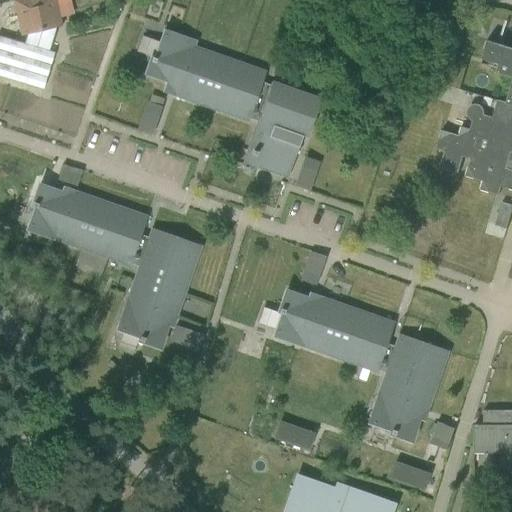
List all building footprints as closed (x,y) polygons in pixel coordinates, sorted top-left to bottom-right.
[(16,0),(11,1),(19,35),(26,34),(23,44),(0,36),(0,76),(42,89),(53,53),(48,51),(55,28),(61,27),(55,0),(16,0)] [(244,153),(249,155),(248,158),(252,159),(253,157),(289,169),(299,140),(304,141),(317,102),(268,85),(267,88),(259,86),(263,75),(224,62),(224,64),(213,60),(213,58),(190,50),(192,45),(161,34),(151,62),(148,61),(147,65),(149,66),(145,78),(174,89),(171,99),(196,107),(196,105),(208,109),(207,111),(246,125),(246,122),(254,124),(244,153)] [(511,48),(486,41),(481,58),(498,63),(495,73),(511,77),(511,79),(505,103),(497,100),(491,117),(474,112),(469,129),(461,127),(458,135),(441,130),(435,149),(444,151),(439,169),(457,174),(462,157),(470,159),(465,176),(482,181),(479,190),(498,196),(500,187),(511,190),(511,48)] [(141,131),(158,133),(162,103),(144,101),(141,131)] [(304,157),(295,185),(308,189),(317,162),(304,157)] [(138,338),(137,341),(141,342),(142,340),(160,346),(170,317),(174,318),(183,293),(181,293),(184,284),(186,284),(200,246),(151,229),(147,238),(140,235),(146,217),(108,204),(107,206),(95,202),(96,200),(71,191),(70,196),(40,185),(25,230),(79,249),(80,247),(91,251),(90,253),(129,267),(129,264),(137,267),(115,330),(138,338)] [(511,206),(501,203),(494,225),(506,229),(511,210),(511,206)] [(301,278),(318,284),(327,255),(311,249),(301,278)] [(279,314),(271,336),(326,355),(326,353),(338,357),(337,359),(375,373),(376,370),(384,373),(366,424),(411,439),(421,410),(426,411),(434,386),(432,386),(436,377),(438,377),(447,351),(397,334),(393,347),(385,344),(393,323),(354,310),(353,312),(342,308),(343,306),(318,297),(316,302),(287,291),(281,309),(278,309),(277,313),(279,314)] [(511,410),(491,411),(491,425),(473,425),(474,453),(511,453),(511,410)] [(430,442),(449,449),(456,427),(437,420),(430,442)] [(279,425),(274,438),(301,448),(306,434),(279,425)] [(395,465),(390,479),(416,488),(421,475),(395,465)] [(390,511),(393,505),(345,488),(343,495),(309,483),(298,511),(390,511)]
